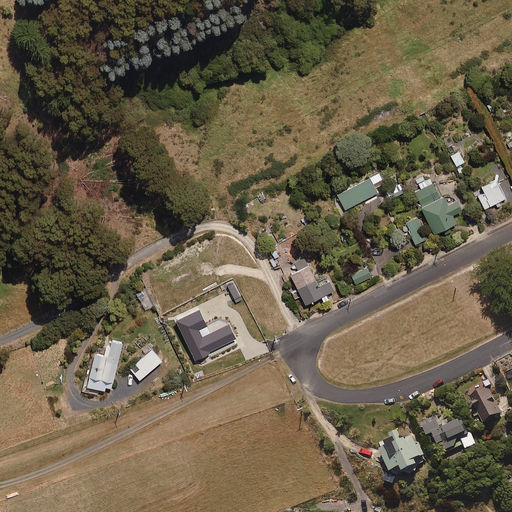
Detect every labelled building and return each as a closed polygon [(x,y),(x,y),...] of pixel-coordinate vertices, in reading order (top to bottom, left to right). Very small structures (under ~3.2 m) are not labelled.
[(464,162),(457,149),(449,153),(456,166),(464,162)] [(372,183),(381,178),(377,170),(336,193),(344,208),(376,191),(372,183)] [(419,204),(431,232),(441,227),(443,233),(451,229),(448,224),(455,221),(451,212),(460,208),(455,197),(446,201),(442,192),(438,194),(430,176),(424,179),(422,175),(414,178),(419,187),(414,190),(420,204),(419,204)] [(476,194),(483,207),(494,201),(496,206),(500,204),(497,199),(504,196),(498,183),(491,186),(488,180),(480,184),(483,191),(476,194)] [(388,199),(403,190),(398,182),(384,191),(388,199)] [(414,242),(426,237),(416,215),(404,220),(414,242)] [(267,258),(272,267),(276,264),(274,259),(278,257),(276,253),(267,258)] [(300,294),(304,302),(319,295),(322,300),(327,297),(325,292),(332,288),(327,278),(317,283),(302,254),(284,263),(296,286),(290,289),(294,297),(300,294)] [(354,282),(370,275),(366,266),(350,273),(354,282)] [(211,326),(225,321),(220,308),(206,313),(211,326)] [(195,362),(217,353),(209,332),(187,340),(195,362)] [(124,339),(112,336),(111,341),(106,340),(105,346),(96,344),(87,379),(92,381),(91,384),(102,387),(103,383),(112,385),(124,339)] [(140,377),(163,358),(149,342),(141,348),(145,353),(130,365),(140,377)] [(468,404),(474,415),(478,413),(483,421),(501,412),(487,385),(469,395),(472,402),(468,404)] [(461,418),(441,426),(436,415),(424,421),(434,444),(443,440),(447,450),(463,443),(465,448),(476,443),(470,431),(467,433),(463,424),(461,418)] [(400,439),(398,433),(379,442),(381,447),(379,448),(389,470),(399,465),(401,470),(416,463),(413,458),(423,453),(418,442),(414,433),(400,439)]
